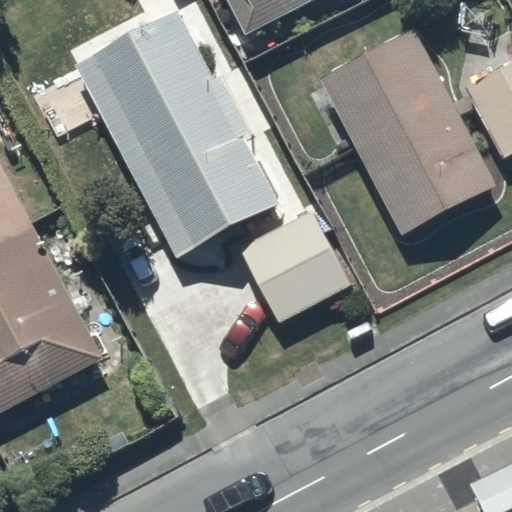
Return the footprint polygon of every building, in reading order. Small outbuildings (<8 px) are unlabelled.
[(232,0),(249,32),(310,0),(232,0)] [(183,6),(80,61),(180,255),(285,200),(247,129),(253,126),(225,73),(219,76),(183,6)] [(500,181),(417,24),(321,75),(403,232),(500,181)] [(511,60),(469,84),(508,155),(511,152),(511,60)] [(0,409),(104,354),(0,157),(0,409)] [(315,205),(243,243),(283,320),(356,281),(315,205)]
